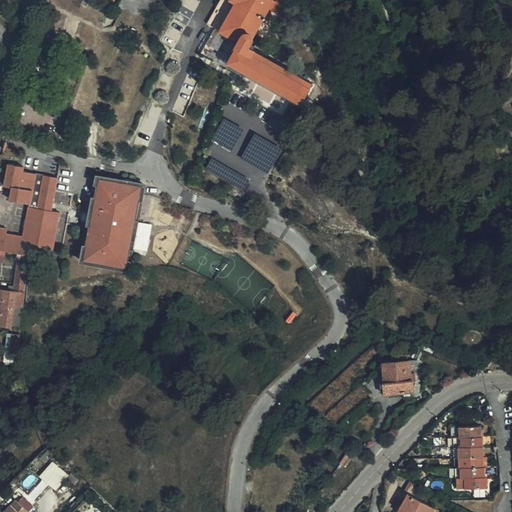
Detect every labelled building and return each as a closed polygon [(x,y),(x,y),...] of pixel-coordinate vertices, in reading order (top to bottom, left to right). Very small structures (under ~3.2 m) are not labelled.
[(283,0),(273,0),(273,1),(272,0),(221,0),(208,24),(216,29),(202,53),(226,66),(229,62),(301,104),(313,83),(255,51),(255,50),(248,46),(253,38),(253,37),(269,8),(278,12),(283,0)] [(20,254),(31,256),(32,247),(54,251),(60,213),(52,211),(54,202),(58,179),(23,172),(24,168),(8,165),(4,186),(13,188),(10,200),(30,203),(29,207),(23,236),(9,234),(7,234),(8,229),(0,227),(0,249),(4,251),(20,254)] [(94,191),(90,213),(88,224),(92,225),(88,247),(85,246),(82,261),(129,270),(130,262),(127,262),(130,248),(133,248),(138,222),(134,222),(139,200),(142,200),(145,185),(97,176),(96,184),(99,184),(98,192),(94,191)] [(52,211),(60,213),(69,215),(71,205),(54,202),(52,211)] [(14,205),(9,234),(23,236),(29,207),(14,205)] [(71,205),(69,215),(67,225),(77,226),(78,222),(80,212),(81,207),(71,205)] [(80,212),(78,222),(88,224),(90,213),(80,212)] [(0,320),(2,320),(2,325),(6,325),(12,326),(14,306),(23,306),(27,264),(19,263),(16,286),(10,285),(10,291),(0,289),(0,320)] [(14,306),(12,326),(21,327),(23,306),(14,306)] [(480,334),(477,332),(478,329),(476,328),(474,331),(472,331),(468,332),(465,336),(464,340),(464,343),(466,346),(469,349),(473,350),(476,350),(479,347),(481,344),(482,340),(481,336),(480,334)] [(21,358),(22,353),(20,353),(21,335),(12,334),(11,353),(6,352),(5,365),(21,366),(21,358)] [(420,399),(416,360),(383,363),(385,383),(384,383),(385,395),(414,392),(415,399),(420,399)] [(459,489),(488,488),(487,478),(485,478),(485,468),(484,468),(483,438),(482,437),(481,427),(452,428),(452,438),(454,438),(455,468),(456,468),(457,478),(458,478),(459,489)] [(56,491),(67,478),(69,476),(53,462),(41,477),(56,491)] [(69,476),(67,478),(75,485),(79,481),(71,474),(69,476)] [(410,482),(404,492),(409,494),(404,502),(400,510),(402,511),(433,511),(435,508),(425,503),(429,496),(421,491),(422,489),(410,482)] [(409,494),(404,492),(400,499),(404,502),(409,494)] [(10,506),(4,511),(28,511),(17,500),(10,506)]
